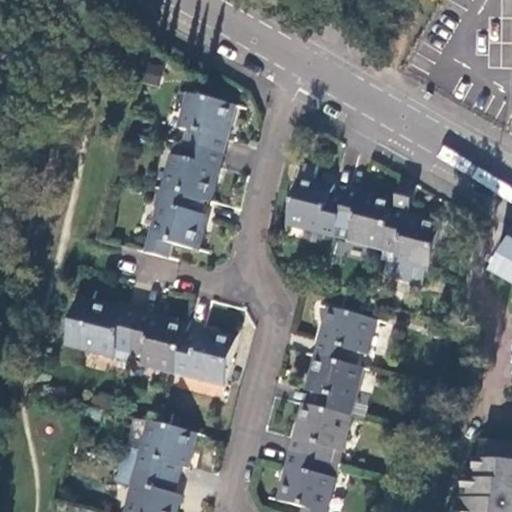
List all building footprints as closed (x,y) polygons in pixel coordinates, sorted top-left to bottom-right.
[(184,145),(223,155),(236,106),(188,92),(179,128),(188,130),(184,145)] [(211,203),(223,155),(184,145),(175,143),(172,155),(163,190),(202,200),(211,203)] [(341,227),(348,197),(335,193),(337,185),(302,175),(289,224),(338,237),(341,227)] [(399,202),(351,189),(348,197),(341,227),(353,230),(351,240),(386,250),(396,211),(399,202)] [(199,213),(202,200),(163,190),(147,252),(170,258),(173,244),(199,251),(208,215),(199,213)] [(443,225),(396,211),(386,250),(399,254),(397,263),(398,264),(429,272),(431,272),(443,225)] [(511,511),(511,248),(503,263),(499,261),(496,266),(500,269),(497,274),(511,282),(511,441),(483,439),(482,460),(476,459),(475,469),(472,468),(472,479),(468,479),(467,488),(464,488),(463,499),(460,498),(459,511),(511,511)] [(429,272),(398,264),(394,278),(425,286),(429,272)] [(144,313),(81,296),(68,343),(131,360),(133,352),(144,313)] [(316,356),(356,366),(360,353),(369,355),(379,320),(330,307),(316,356)] [(190,325),(144,313),(133,352),(146,355),(144,365),(178,374),(188,334),(190,325)] [(201,338),(188,334),(178,374),(227,387),(239,338),(204,329),(201,338)] [(352,417),(366,368),(356,366),(316,356),(307,393),(315,396),(313,407),(352,417)] [(343,452),(352,417),(313,407),(303,405),(291,453),(331,463),(334,450),(343,452)] [(143,454),(129,451),(125,468),(178,481),(182,469),(190,471),(200,434),(152,422),(143,454)] [(343,452),(334,450),(331,463),(339,465),(343,452)] [(327,476),(331,463),(291,453),(278,501),(304,509),(303,511),(326,511),(336,479),(327,476)] [(339,465),(331,463),(327,476),(336,479),(339,465)] [(178,481),(125,468),(120,484),(135,488),(128,511),(178,511),(183,497),(174,495),(178,481)]
